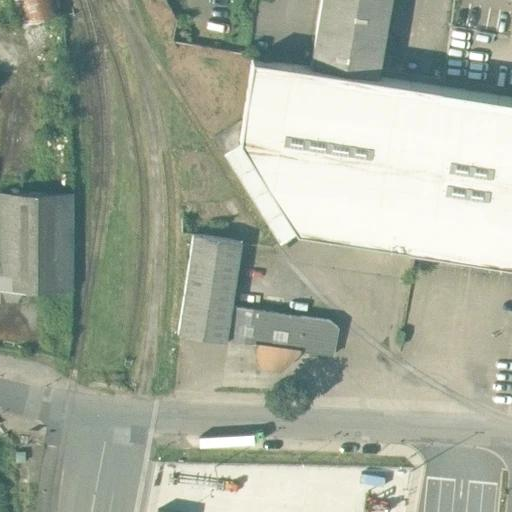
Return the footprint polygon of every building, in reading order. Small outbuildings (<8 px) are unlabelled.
[(59,0),(21,0),(26,15),(61,7),(59,0)] [(397,0),(322,0),(311,64),(383,77),(397,0)] [(511,101),(256,61),(245,138),(226,150),(292,245),(304,236),(511,269),(511,101)] [(72,191),(0,190),(0,286),(72,287),(72,191)] [(241,241),(192,233),(177,331),(333,353),(337,324),(330,319),(231,304),(241,241)] [(25,450),(14,449),(13,460),(24,461),(25,450)] [(376,511),(388,511),(396,491),(385,487),(376,511)]
